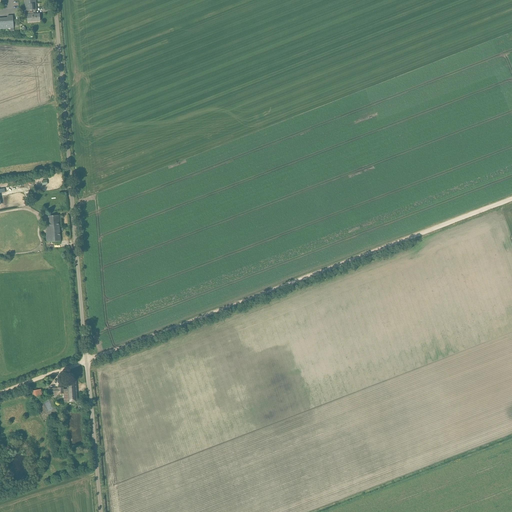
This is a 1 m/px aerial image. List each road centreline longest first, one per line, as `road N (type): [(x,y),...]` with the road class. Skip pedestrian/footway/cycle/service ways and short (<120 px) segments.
road 1 (track): [(511,199),(0,393)]
road 2 (unclassified): [(100,511),(54,0)]
